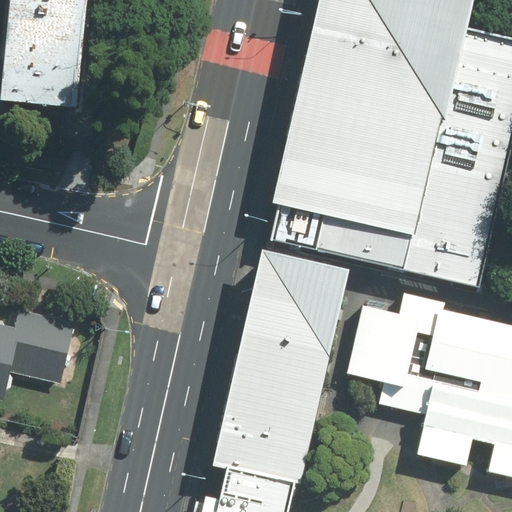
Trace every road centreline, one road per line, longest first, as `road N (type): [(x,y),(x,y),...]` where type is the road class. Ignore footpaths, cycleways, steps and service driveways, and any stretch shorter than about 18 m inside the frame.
road 1 (primary): [(255,0),(198,256)]
road 2 (primary): [(198,256),(139,511)]
road 3 (residential): [(0,212),(198,256)]
